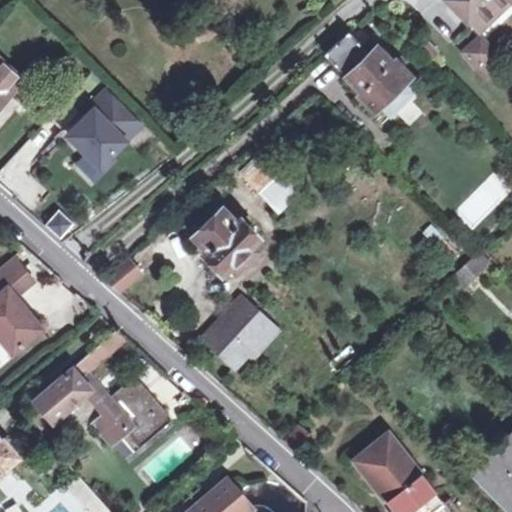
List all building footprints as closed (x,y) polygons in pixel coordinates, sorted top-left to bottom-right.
[(482,22),(503,0),(454,0),(461,7),(463,5),(482,22)] [(359,98),(371,110),(375,106),(378,109),(383,104),(391,112),(413,92),(406,85),(411,81),(408,77),(412,73),(401,60),(398,63),(396,60),(393,63),(379,46),(373,52),(352,30),(327,52),(363,89),(360,92),(363,95),(359,98)] [(476,30),(456,49),(477,70),(497,51),(476,30)] [(0,59),(0,102),(21,80),(0,59)] [(95,70),(70,96),(85,110),(60,136),(87,108),(92,103),(98,108),(93,113),(73,132),(103,163),(146,121),(95,70)] [(92,103),(87,108),(93,113),(98,108),(92,103)] [(269,158),(249,178),(260,189),(281,170),(269,158)] [(470,200),(457,211),(471,228),(485,216),(470,200)] [(65,205),(52,220),(67,233),(80,218),(65,205)] [(225,270),(227,272),(232,267),(238,273),(261,250),(255,245),(260,240),(257,238),(259,232),(248,221),(243,222),(227,206),(218,215),(213,211),(198,225),(203,231),(195,238),(211,255),(208,257),(220,271),(225,270)] [(446,240),(438,248),(451,262),(459,255),(446,240)] [(481,252),(455,277),(454,278),(463,288),(491,262),(481,252)] [(12,253),(0,263),(0,336),(11,349),(40,324),(13,292),(32,276),(12,253)] [(110,280),(124,293),(147,272),(136,259),(110,280)] [(252,313),(258,308),(246,298),(208,337),(236,364),(251,349),(270,329),(252,313)] [(270,329),(251,349),(256,354),(280,329),(258,308),(252,313),(270,329)] [(117,327),(100,342),(111,352),(127,336),(117,327)] [(111,352),(100,342),(34,400),(43,410),(53,422),(86,392),(102,410),(91,420),(109,439),(122,427),(134,441),(168,411),(134,374),(109,397),(87,371),(111,352)] [(287,443),(298,453),(312,437),(300,428),(287,443)] [(0,435),(0,469),(16,455),(0,435)] [(395,511),(450,511),(389,436),(356,462),(395,511)] [(511,511),(511,442),(476,477),(509,511),(511,511)] [(69,511),(110,511),(77,474),(54,494),(69,511)] [(193,506),(185,511),(246,511),(253,506),(227,476),(204,496),(193,506)] [(188,500),(193,506),(204,496),(199,490),(188,500)]
